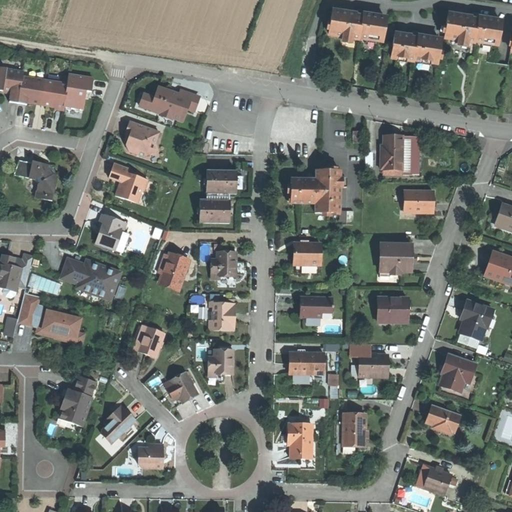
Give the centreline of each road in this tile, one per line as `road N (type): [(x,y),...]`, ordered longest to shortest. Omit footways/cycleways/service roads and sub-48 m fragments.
road 1 (residential): [(499,128),(438,270),(437,309),(391,434),(392,462),(381,486),(322,493),(253,482)]
road 2 (residential): [(94,146),(125,60),(271,89)]
road 3 (residential): [(271,89),(499,128)]
road 4 (residential): [(260,237),(259,390),(247,418)]
road 5 (residential): [(271,89),(260,143),(260,237)]
road 6 (residential): [(0,227),(61,223),(94,146)]
road 7 (residential): [(0,358),(29,371),(31,441),(42,468)]
road 8 (track): [(125,60),(0,40)]
road 9 (residential): [(192,483),(72,488)]
